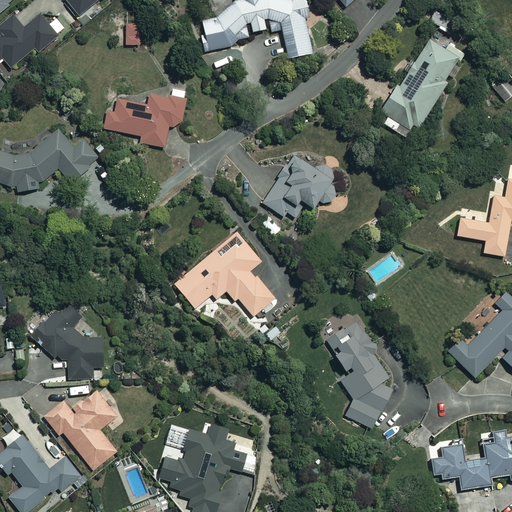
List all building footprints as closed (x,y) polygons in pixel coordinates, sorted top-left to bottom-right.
[(0,0),(0,13),(9,5),(7,3),(11,0),(0,0)] [(65,0),(79,16),(98,0),(65,0)] [(267,19),(271,33),(281,30),(288,58),(312,52),(304,17),(308,16),(304,0),(234,0),(234,1),(215,16),(200,20),(203,34),(200,34),(203,51),(233,44),(233,40),(248,37),(245,23),(250,22),(252,31),(265,28),(263,20),(267,19)] [(58,36),(40,14),(23,28),(12,15),(0,24),(0,35),(1,37),(0,37),(0,62),(4,59),(10,67),(34,48),(37,52),(58,36)] [(140,23),(125,23),(125,45),(140,45),(140,23)] [(450,77),(456,68),(453,66),(457,60),(460,62),(466,53),(433,31),(398,85),(396,84),(379,110),(388,115),(382,123),(405,138),(413,125),(417,128),(446,84),(443,82),(447,75),(450,77)] [(511,97),(511,83),(505,75),(492,85),(506,102),(511,97)] [(111,109),(107,108),(103,128),(140,136),(139,142),(164,148),(168,129),(181,119),(187,91),(172,88),(171,95),(149,91),(146,103),(114,97),(111,109)] [(99,156),(80,135),(71,144),(58,131),(46,143),(40,143),(29,156),(0,146),(0,182),(18,186),(18,192),(40,187),(38,182),(58,170),(71,183),(99,156)] [(335,192),(334,182),(330,180),(333,176),(333,173),(331,168),(327,165),(323,163),(318,164),(314,168),(293,153),(275,179),(277,180),(262,201),(282,216),(286,212),(293,217),(301,207),(297,204),(299,200),(310,207),(316,199),(320,202),(322,202),(331,199),(335,192)] [(430,177),(430,169),(413,169),(413,176),(430,177)] [(511,219),(511,179),(507,178),(504,197),(493,195),(488,222),(459,217),(456,235),(485,240),(483,252),(504,256),(511,219)] [(280,229),(268,217),(261,224),(273,236),(280,229)] [(264,315),(278,304),(250,269),(260,261),(237,232),(174,284),(194,307),(211,293),(215,298),(225,290),(233,300),(237,297),(252,315),(260,309),(264,315)] [(511,298),(504,291),(493,302),(501,309),(467,345),(459,337),(446,350),(474,376),(504,346),(508,350),(501,357),(511,367),(511,298)] [(92,366),(102,366),(103,337),(84,337),(73,326),(82,316),(67,303),(58,313),(54,309),(29,337),(52,357),(55,354),(62,361),(67,355),(67,378),(92,379),(92,366)] [(380,381),(388,376),(372,349),(375,347),(357,317),(324,336),(346,373),(339,377),(351,397),(342,412),(367,427),(391,388),(380,381)] [(287,338),(278,325),(266,334),(275,346),(287,338)] [(116,416),(96,390),(70,410),(63,400),(43,415),(58,435),(62,431),(91,469),(115,450),(99,429),(116,416)] [(194,511),(214,511),(227,467),(252,474),(257,456),(233,450),(235,443),(224,439),(227,428),(210,423),(207,433),(188,428),(181,452),(184,453),(183,458),(179,457),(179,461),(163,456),(157,477),(171,481),(169,486),(178,489),(177,494),(190,497),(186,510),(194,511)] [(511,435),(506,436),(505,428),(489,430),(491,442),(481,443),(483,455),(463,458),(461,443),(440,446),(441,457),(429,458),(432,475),(439,473),(440,479),(457,476),(459,489),(491,484),(490,477),(507,474),(508,480),(511,480),(511,435)] [(29,439),(27,441),(22,435),(0,451),(0,465),(7,474),(11,471),(22,486),(8,496),(19,511),(26,511),(46,497),(44,494),(49,490),(52,492),(58,488),(60,491),(80,475),(65,456),(48,469),(34,450),(37,448),(29,439)] [(165,511),(161,499),(126,511),(165,511)]
